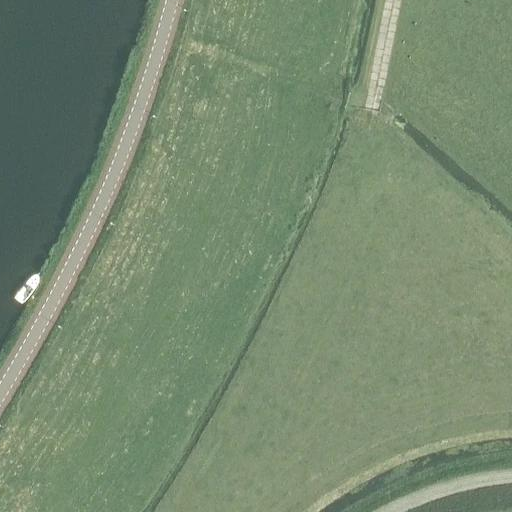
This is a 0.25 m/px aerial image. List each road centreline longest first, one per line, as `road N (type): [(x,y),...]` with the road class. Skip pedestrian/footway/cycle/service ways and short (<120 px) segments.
road 1 (tertiary): [(0,391),(42,324),(114,169),(173,0)]
road 2 (track): [(369,108),(163,40)]
